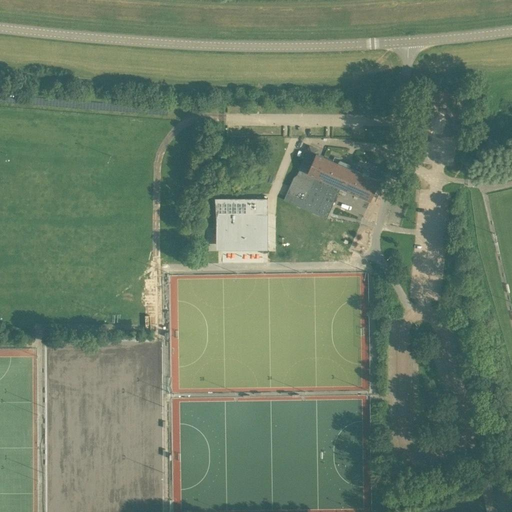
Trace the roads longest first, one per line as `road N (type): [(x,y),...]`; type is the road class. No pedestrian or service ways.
road 1 (tertiary): [(0,28),(225,46),(511,31)]
road 2 (unknown): [(377,252),(168,269),(168,329)]
